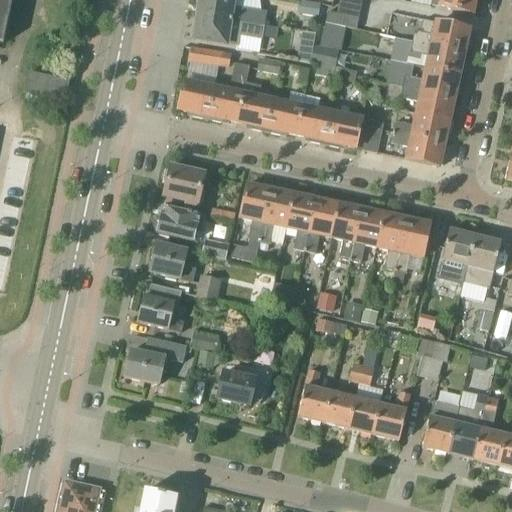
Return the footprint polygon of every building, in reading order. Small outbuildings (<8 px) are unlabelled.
[(0,0),(0,44),(3,45),(12,0),(0,0)] [(259,1),(250,0),(197,0),(197,3),(200,6),(198,16),(264,26),(266,14),(261,13),(259,1)] [(325,24),(333,26),(356,32),(361,3),(346,0),(339,0),(337,16),(328,14),(325,24)] [(431,0),(430,7),(472,16),(473,14),(476,15),(478,3),(475,3),(475,0),(431,0)] [(319,6),(297,2),(295,15),(317,19),(319,6)] [(262,41),(264,26),(198,16),(196,27),(193,29),(192,35),(194,39),(194,41),(238,48),(240,37),(262,41)] [(411,43),(464,55),(466,45),(469,45),(471,34),(468,33),(469,31),(435,24),(432,37),(414,33),(411,43)] [(312,47),(313,47),(314,37),(303,35),(298,63),(307,66),(308,62),(310,62),(312,47)] [(461,65),(464,55),(411,43),(409,54),(428,59),(425,71),(462,78),(464,65),(461,65)] [(318,48),(313,47),(312,47),(310,62),(317,65),(331,67),(335,52),(327,50),(319,48),(318,48)] [(189,62),(189,63),(191,63),(218,67),(221,55),(192,50),(191,50),(191,51),(189,61),(189,62)] [(231,57),(221,55),(218,67),(228,69),(231,57)] [(277,76),(280,64),(259,60),(257,72),(277,76)] [(218,67),(191,63),(189,74),(188,74),(186,84),(184,83),(178,112),(194,115),(193,118),(207,121),(213,90),(218,67)] [(339,69),(331,67),(317,65),(314,76),(332,80),(332,78),(337,79),(339,69)] [(243,96),(249,69),(234,66),(228,93),(213,90),(207,121),(221,125),(222,122),(237,125),(243,96)] [(345,81),(347,71),(339,69),(337,79),(345,81)] [(347,71),(345,81),(354,83),(356,73),(347,71)] [(459,90),(462,78),(425,71),(422,82),(404,78),(401,89),(454,100),(456,90),(459,90)] [(68,83),(29,74),(25,94),(64,102),(68,83)] [(452,110),(454,100),(401,89),(399,99),(418,104),(415,115),(452,123),(455,111),(452,110)] [(272,102),(258,99),(243,96),(237,125),(252,128),(252,131),(265,134),(272,102)] [(296,138),(301,108),(287,106),(272,102),(265,134),(280,137),(281,134),(296,138)] [(331,115),(317,112),(301,108),(296,138),(311,141),(310,144),(325,147),(331,115)] [(339,147),(355,150),(361,122),(331,115),(325,147),(339,150),(339,147)] [(449,136),(452,123),(415,115),(413,127),(394,123),(392,134),(444,145),(446,135),(449,136)] [(370,129),(382,132),(384,126),(371,123),(370,129)] [(382,132),(370,129),(370,130),(367,129),(366,133),(362,152),(377,156),(382,132)] [(442,155),(444,145),(392,134),(389,145),(407,149),(405,161),(439,169),(439,167),(442,167),(445,156),(442,155)] [(187,214),(189,205),(200,207),(204,192),(200,191),(203,177),(199,176),(200,173),(185,169),(185,173),(171,169),(170,173),(166,172),(164,182),(168,183),(165,197),(168,198),(165,209),(187,214)] [(259,243),(270,192),(260,190),(261,187),(249,185),(249,187),(247,187),(240,217),(253,220),(249,238),(248,241),(249,241),(245,262),(255,265),(259,243)] [(286,227),(293,194),(281,191),(280,194),(270,192),(259,243),(270,246),(271,243),(282,246),(286,232),(286,227)] [(304,253),(315,202),(305,200),(306,197),(293,194),(286,227),(286,232),(297,234),(294,248),(293,251),(296,252),(304,253)] [(330,241),(339,204),(327,201),(326,204),(315,202),(304,253),(312,255),(315,256),(316,253),(319,239),(330,241)] [(350,263),(361,212),(351,210),(351,207),(339,204),(330,241),(342,244),(339,261),(350,263)] [(187,214),(165,209),(162,208),(159,221),(156,222),(155,229),(157,231),(156,235),(193,243),(197,229),(202,230),(205,218),(187,214)] [(376,252),(384,214),(372,211),(371,214),(361,212),(350,263),(361,265),(365,249),(376,252)] [(395,273),(407,222),(396,219),(397,216),(384,214),(376,252),(388,254),(385,270),(395,273)] [(395,273),(404,276),(406,276),(410,255),(423,257),(430,227),(428,226),(428,223),(417,221),(416,224),(407,222),(395,273)] [(467,269),(475,238),(449,232),(437,278),(447,281),(452,265),(467,269)] [(463,285),(478,289),(489,291),(501,245),(475,238),(467,269),(463,285)] [(228,247),(205,242),(202,256),(225,261),(228,247)] [(182,269),(186,253),(157,246),(155,251),(153,250),(151,260),(153,260),(150,274),(192,284),(195,272),(182,269)] [(395,273),(393,283),(402,286),(404,276),(395,273)] [(200,277),(195,298),(216,303),(220,281),(200,277)] [(149,287),(146,299),(144,298),(138,325),(181,335),(183,325),(170,321),(173,306),(178,307),(181,294),(149,287)] [(320,295),(316,309),(332,313),(336,299),(320,295)] [(293,309),(304,311),(306,299),(295,297),(293,309)] [(347,304),(343,319),(358,322),(361,307),(347,304)] [(476,331),(488,334),(493,313),(481,310),(476,331)] [(511,313),(500,310),(494,334),(507,337),(511,315),(511,313)] [(364,311),(361,323),(374,326),(377,314),(364,311)] [(333,324),(318,321),(315,333),(330,336),(333,324)] [(194,333),(190,349),(214,355),(218,339),(194,333)] [(148,340),(145,355),(131,352),(125,379),(158,387),(162,373),(167,374),(170,362),(183,365),(186,348),(148,340)] [(426,379),(435,344),(420,341),(417,356),(421,357),(416,377),(426,379)] [(440,362),(445,364),(450,348),(435,344),(426,379),(436,382),(440,362)] [(367,348),(364,366),(374,368),(377,350),(367,348)] [(211,371),(214,356),(199,354),(197,369),(211,371)] [(358,386),(363,369),(353,366),(348,383),(358,386)] [(363,369),(358,386),(369,389),(373,371),(363,369)] [(323,425),(330,394),(315,391),(319,375),(309,372),(297,419),(323,425)] [(255,382),(235,377),(223,374),(217,400),(249,408),(255,382)] [(348,431),(355,401),(330,394),(323,425),(348,431)] [(381,407),(373,437),(399,443),(410,397),(399,394),(396,410),(381,407)] [(473,462),(488,399),(477,397),(473,412),(459,409),(447,455),(473,462)] [(505,437),(491,434),(498,402),(488,399),(473,462),(498,468),(505,437)] [(373,437),(381,407),(355,401),(348,431),(373,437)] [(459,409),(444,405),(433,403),(422,449),(447,455),(459,409)] [(511,438),(505,437),(498,468),(511,471),(511,438)] [(97,495),(97,493),(66,486),(59,511),(92,511),(94,507),(99,508),(101,496),(97,495)] [(174,511),(177,500),(144,493),(141,509),(135,508),(134,511),(174,511)]
